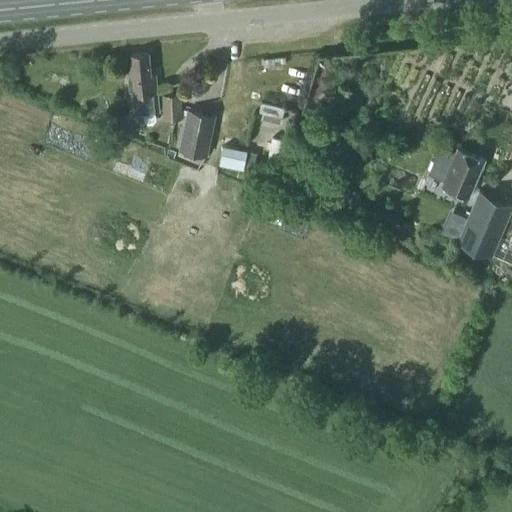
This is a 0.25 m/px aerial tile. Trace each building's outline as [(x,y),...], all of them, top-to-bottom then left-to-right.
[(149,52),(131,53),(132,61),(127,62),(130,89),(129,89),(132,113),(160,110),(156,73),(151,74),(149,52)] [(182,118),(181,93),(162,94),(164,119),(182,118)] [(209,155),(217,115),(189,109),(182,149),(209,155)] [(245,168),(249,149),(224,144),(220,163),(245,168)] [(469,195),(484,158),(457,147),(455,152),(440,146),(429,172),(444,178),(442,183),(469,195)] [(511,202),(480,189),(458,240),(493,254),(511,208),(511,202)]
